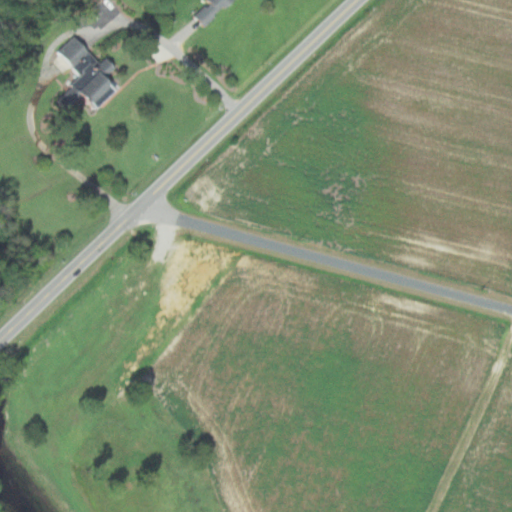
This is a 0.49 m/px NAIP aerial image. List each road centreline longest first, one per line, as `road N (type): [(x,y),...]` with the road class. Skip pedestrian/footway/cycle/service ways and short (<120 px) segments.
road 1 (residential): [(511,311),(135,208)]
road 2 (primary): [(135,208),(363,0)]
road 3 (primary): [(0,338),(135,208)]
